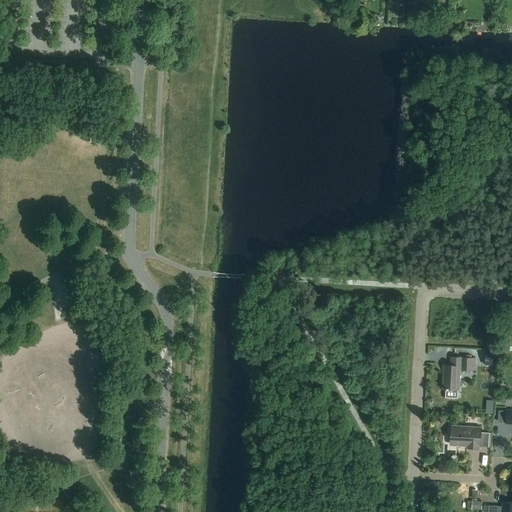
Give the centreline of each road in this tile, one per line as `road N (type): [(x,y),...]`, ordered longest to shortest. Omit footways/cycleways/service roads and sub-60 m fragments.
road 1 (unclassified): [(159,511),(170,317),(128,252),(141,0)]
road 2 (residential): [(412,511),(424,287),(476,291)]
